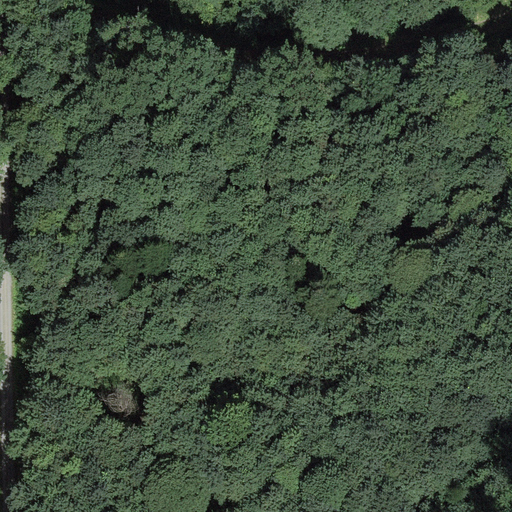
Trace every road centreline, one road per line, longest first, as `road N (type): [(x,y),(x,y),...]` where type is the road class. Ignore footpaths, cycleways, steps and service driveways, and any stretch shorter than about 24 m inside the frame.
road 1 (track): [(10,511),(5,0)]
road 2 (track): [(66,0),(98,23),(234,53),(415,47),(511,15)]
